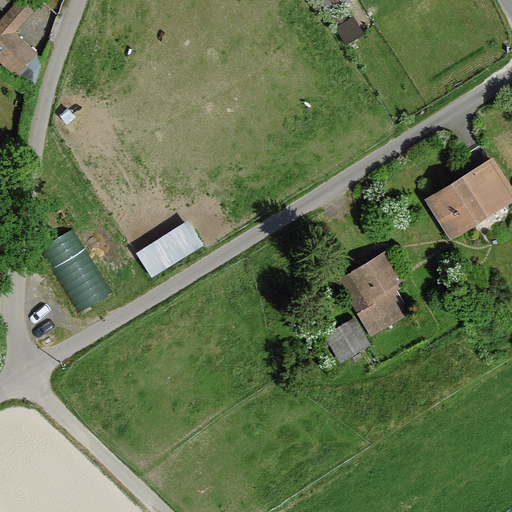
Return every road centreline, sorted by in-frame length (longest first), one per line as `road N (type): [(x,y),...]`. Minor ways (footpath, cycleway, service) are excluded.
road 1 (unclassified): [(22,379),(511,75)]
road 2 (unclassified): [(81,0),(25,211),(16,314),(22,379)]
road 3 (unclassified): [(22,379),(165,511)]
